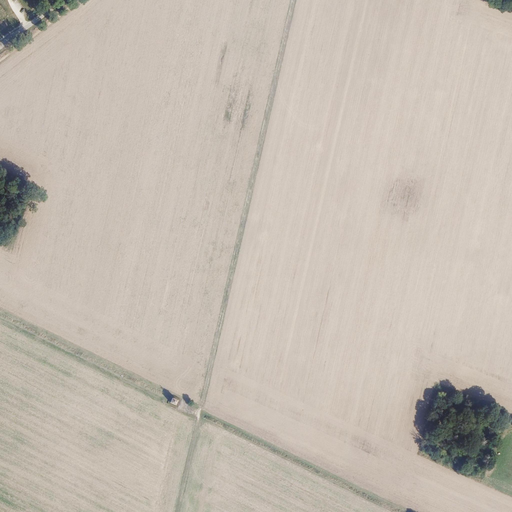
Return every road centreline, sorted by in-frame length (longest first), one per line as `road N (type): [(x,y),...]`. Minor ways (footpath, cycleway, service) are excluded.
road 1 (track): [(177,511),(293,0)]
road 2 (track): [(0,320),(198,419)]
